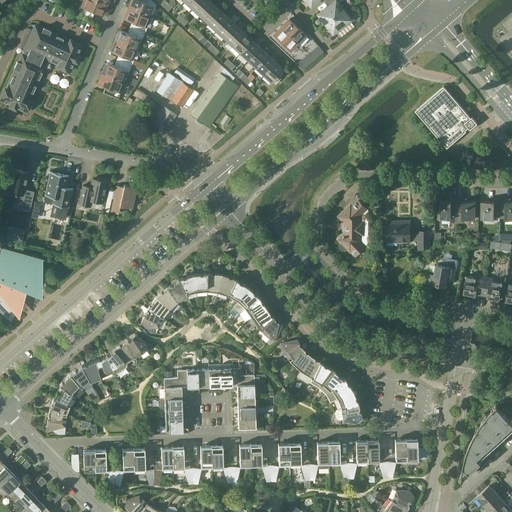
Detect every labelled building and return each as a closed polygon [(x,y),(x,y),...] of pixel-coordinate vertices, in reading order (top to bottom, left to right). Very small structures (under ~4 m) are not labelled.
[(101,14),(105,4),(95,0),(84,0),(82,6),(80,5),(78,10),(87,17),(90,10),(101,14)] [(140,0),(132,0),(129,8),(148,16),(152,5),(155,7),(156,4),(151,0),(145,0),(145,2),(140,0)] [(200,0),(185,0),(184,1),(192,7),(193,8),(200,0)] [(212,3),(208,0),(200,0),(193,8),(200,16),(212,3)] [(319,14),(326,23),(342,10),(335,1),(319,14)] [(168,3),(164,7),(168,11),(172,7),(168,3)] [(200,16),(209,23),(220,11),(212,3),(200,16)] [(136,23),(134,29),(145,33),(147,27),(150,28),(154,18),(148,16),(129,8),(125,18),(136,23)] [(349,19),(342,10),(326,23),(333,32),(349,19)] [(228,18),(220,11),(209,23),(217,31),(228,18)] [(176,18),(180,22),(184,18),(186,15),(182,12),(180,15),(180,14),(176,18)] [(236,26),(228,18),(217,31),(225,38),(236,26)] [(289,19),(282,27),(297,41),(305,33),(289,19)] [(16,109),(17,107),(27,111),(31,100),(29,100),(45,65),(41,63),(43,57),(60,64),(59,66),(70,71),(74,61),(76,62),(79,55),(77,54),(82,44),(71,40),(70,42),(50,32),(50,30),(43,27),(43,29),(35,26),(30,38),(25,49),(29,50),(27,56),(22,55),(19,62),(17,61),(14,68),(16,69),(7,89),(5,88),(0,99),(10,104),(9,106),(16,109)] [(244,33),(236,26),(225,38),(229,42),(225,46),(229,49),(232,45),(244,33)] [(289,50),(297,41),(282,27),(274,35),(289,50)] [(120,30),(116,41),(135,48),(139,38),(142,39),(145,33),(134,29),(131,34),(120,30)] [(192,33),(196,37),(200,33),(196,29),(192,33)] [(252,40),(244,33),(232,45),(240,53),(252,40)] [(24,35),(19,46),(25,49),(30,38),(24,35)] [(260,48),(252,40),(240,53),(248,60),(260,48)] [(123,56),(120,61),(131,66),(134,59),(131,58),(135,48),(116,41),(112,51),(123,56)] [(208,48),(212,52),(216,48),(212,44),(208,48)] [(319,45),(308,54),(313,60),(317,57),(323,51),(319,45)] [(268,55),(260,48),(248,60),(256,67),(268,55)] [(308,54),(297,64),(302,69),(309,63),(313,60),(308,54)] [(276,62),(268,55),(256,67),(264,75),(276,62)] [(223,63),(228,67),(232,62),(227,58),(223,63)] [(107,63),(103,73),(122,81),(126,71),(129,72),(131,66),(120,61),(118,67),(107,63)] [(284,70),(276,62),(264,75),(272,82),(273,82),(276,84),(281,78),(278,76),(284,70)] [(183,80),(191,85),(195,78),(178,67),(173,73),(183,80)] [(235,74),(243,81),(247,77),(243,73),(239,69),(235,74)] [(118,91),(122,81),(103,73),(98,84),(110,88),(107,94),(118,98),(121,92),(118,91)] [(181,107),(192,91),(193,89),(168,73),(156,91),(181,107)] [(191,114),(192,115),(209,127),(238,86),(232,81),(234,78),(230,74),(227,78),(220,73),(191,114)] [(471,117),(444,86),(415,111),(429,128),(447,148),(466,131),(466,130),(469,128),(470,130),(478,123),(472,117),(471,117)] [(176,115),(163,106),(151,123),(164,132),(176,115)] [(223,118),(220,123),(225,126),(231,118),(223,112),(220,116),(223,118)] [(23,196),(20,209),(30,211),(34,191),(25,189),(27,183),(26,183),(28,172),(27,172),(27,173),(22,172),(23,171),(13,169),(11,179),(3,178),(1,189),(8,191),(8,192),(23,196)] [(67,175),(50,171),(43,201),(60,205),(58,215),(66,217),(72,188),(65,186),(67,175)] [(106,188),(104,187),(106,182),(92,179),(90,187),(82,185),(78,204),(90,206),(91,200),(103,203),(106,188)] [(111,211),(118,213),(120,205),(132,208),(134,199),(136,200),(141,194),(135,193),(137,187),(124,184),(123,187),(116,185),(111,211)] [(450,222),(456,222),(456,198),(450,198),(450,201),(438,201),(438,218),(450,218),(450,222)] [(456,198),(456,222),(463,222),(463,218),(475,218),(475,201),(463,201),(463,198),(456,198)] [(494,218),(500,218),(500,199),(493,199),(493,201),(482,201),(481,219),(494,219),(494,218)] [(500,199),(500,218),(505,218),(505,219),(511,218),(511,201),(506,201),(506,199),(500,199)] [(350,251),(351,250),(355,254),(367,243),(367,210),(358,200),(352,206),(351,205),(339,216),(345,221),(345,225),(343,225),(344,230),(345,230),(345,234),(339,239),(342,242),(340,244),(340,246),(340,248),(342,249),(344,250),(346,249),(348,248),(350,251)] [(387,241),(410,241),(419,241),(419,247),(429,247),(429,232),(419,232),(419,233),(410,233),(410,221),(387,221),(387,241)] [(7,233),(6,239),(22,243),(23,236),(7,233)] [(83,244),(71,241),(69,249),(81,252),(83,244)] [(0,310),(2,312),(8,319),(8,318),(18,308),(16,305),(20,291),(34,288),(43,258),(0,246),(0,310)] [(457,260),(444,258),(442,265),(437,264),(435,276),(428,275),(427,282),(446,285),(447,278),(453,279),(455,267),(456,267),(457,260)] [(200,273),(193,274),(197,291),(206,290),(207,291),(208,272),(207,272),(204,273),(202,274),(200,274),(200,273)] [(218,292),(222,274),(221,274),(215,273),(214,274),(212,274),(211,273),(208,272),(207,291),(218,292)] [(197,291),(193,274),(192,274),(186,276),(186,277),(184,277),(182,277),(179,278),(179,280),(180,280),(186,295),(197,291)] [(228,276),(222,274),(218,292),(227,295),(228,295),(236,279),(232,278),(230,278),(229,278),(228,276)] [(481,295),(485,277),(479,276),(478,278),(466,276),(463,293),(476,296),(476,294),(481,295)] [(491,278),(485,277),(481,295),(487,296),(487,297),(500,300),(503,282),(491,280),(491,278)] [(237,301),(238,302),(249,287),(248,286),(242,283),(241,283),(239,283),(239,281),(236,279),(228,295),(237,301)] [(167,287),(177,302),(187,296),(186,295),(180,280),(179,280),(173,283),(174,284),(172,285),(170,285),(167,287)] [(156,297),(155,297),(169,309),(177,302),(167,287),(164,289),(164,291),(162,292),(161,292),(156,297)] [(253,291),(249,287),(238,302),(245,308),(245,309),(259,297),(259,296),(256,294),(254,294),(253,293),(253,291)] [(147,309),(153,312),(163,318),(169,309),(155,297),(152,302),(152,303),(151,305),(149,306),(147,309)] [(245,309),(248,312),(251,318),(260,312),(267,309),(263,303),(262,303),(261,301),(261,300),(259,297),(245,309)] [(155,333),(158,327),(163,318),(153,312),(147,309),(146,311),(146,314),(145,315),(144,315),(144,316),(143,316),(141,321),(149,332),(155,333)] [(267,309),(260,312),(251,318),(259,328),(259,329),(274,317),(273,317),(272,315),(270,315),(269,313),(270,312),(267,309)] [(275,319),(274,317),(259,329),(261,330),(271,339),(275,340),(281,324),(278,322),(277,322),(275,321),(275,319)] [(128,340),(125,341),(134,357),(147,349),(146,342),(134,335),(131,337),(131,338),(130,339),(128,340)] [(289,361),(303,349),(302,347),(300,346),(299,344),(297,340),(281,343),(281,348),(289,360),(289,361)] [(126,363),(134,357),(125,341),(123,343),(122,345),(121,346),(119,345),(113,349),(125,363),(126,363)] [(126,363),(125,363),(113,349),(110,351),(110,353),(109,354),(107,354),(105,355),(113,371),(114,373),(116,374),(127,367),(127,365),(126,363)] [(305,350),(303,349),(289,361),(299,370),(311,356),(308,353),(306,353),(305,352),(305,350)] [(113,371),(105,355),(103,356),(102,358),(100,359),(99,358),(94,360),(100,377),(113,371)] [(310,382),(312,378),(320,362),(318,360),(316,360),(314,360),(315,358),(311,356),(299,370),(297,374),(297,377),(307,383),(310,382)] [(81,365),(90,381),(100,377),(94,360),(88,362),(88,363),(87,364),(85,364),(81,365)] [(322,384),(333,369),(326,365),(325,366),(324,365),(323,363),(320,362),(312,378),(310,382),(319,387),(322,384)] [(90,381),(81,365),(78,367),(78,369),(76,370),(75,369),(69,373),(69,374),(81,387),(90,381)] [(219,368),(208,369),(209,386),(220,386),(219,368)] [(240,368),(219,368),(220,386),(231,385),(230,375),(240,375),(240,370),(240,368)] [(177,370),(177,377),(187,377),(188,387),(199,386),(198,369),(177,370)] [(199,386),(209,386),(208,369),(198,369),(199,386)] [(343,379),(340,377),(338,376),(337,375),(338,374),(333,369),(322,384),(319,387),(319,388),(326,394),(343,379)] [(59,384),(61,385),(74,395),(81,387),(69,374),(65,378),(65,380),(64,381),(62,381),(59,384)] [(237,385),(237,395),(255,395),(259,395),(259,374),(246,375),(247,385),(237,385)] [(231,385),(237,385),(247,385),(246,375),(240,375),(230,375),(231,385)] [(182,398),(182,387),(172,387),(171,377),(164,377),(164,398),(164,399),(182,398)] [(171,377),(172,387),(182,387),(188,387),(187,377),(177,377),(172,377),(171,377)] [(330,402),(337,399),(353,390),(353,389),(349,384),(347,384),(347,383),(347,381),(344,377),(343,379),(326,394),(326,395),(330,402)] [(53,398),(70,405),(76,396),(74,395),(61,385),(59,388),(59,390),(58,392),(57,392),(53,398)] [(337,399),(341,408),(358,403),(357,400),(355,399),(355,397),(355,396),(353,390),(337,399)] [(255,406),(255,395),(237,395),(238,406),(255,406)] [(49,411),(49,412),(66,416),(70,405),(53,398),(51,404),(52,405),(51,407),(50,408),(49,411)] [(182,398),(164,399),(164,398),(159,398),(160,409),(165,409),(165,410),(182,409),(182,398)] [(358,403),(341,408),(336,410),(334,412),(336,418),(338,420),(343,419),(356,422),(361,417),(360,411),(359,410),(358,409),(359,407),(358,403)] [(238,406),(238,417),(255,417),(255,406),(238,406)] [(479,426),(476,432),(473,438),(470,443),(468,450),(466,456),(464,460),(464,464),(462,470),(462,477),(463,475),(467,471),(469,473),(481,462),(479,460),(484,456),(482,454),(511,426),(511,422),(498,407),(494,411),(493,409),(491,411),(487,416),(483,420),(479,426)] [(165,410),(165,420),(183,420),(182,409),(165,410)] [(47,426),(58,433),(64,432),(66,416),(49,412),(48,415),(49,417),(49,418),(48,419),(47,426)] [(256,428),(255,417),(238,417),(238,428),(256,428)] [(81,420),(82,428),(87,427),(91,423),(91,422),(81,420)] [(183,430),(183,420),(165,420),(166,431),(183,430)] [(395,460),(406,460),(406,439),(395,440),(395,460)] [(418,459),(425,458),(425,456),(430,456),(429,445),(424,445),(424,448),(417,448),(417,439),(406,439),(406,460),(418,459)] [(356,461),(367,461),(367,440),(356,441),(356,461)] [(378,440),(367,440),(367,461),(379,461),(378,440)] [(328,442),(329,462),(340,462),(339,441),(328,442)] [(317,462),(329,462),(328,442),(317,442),(317,462)] [(290,464),(289,443),(278,443),(279,464),(290,464)] [(289,443),(290,464),(301,463),(300,443),(289,443)] [(240,465),(251,465),(250,444),(239,445),(240,465)] [(261,466),(262,468),(266,481),(271,481),(270,468),(267,468),(266,458),(261,459),(261,444),(250,444),(251,465),(261,464),(262,466),(261,466)] [(211,446),(212,466),(223,466),(222,445),(211,446)] [(193,471),(190,471),(190,460),(184,461),(184,446),(172,447),(173,467),(184,467),(189,483),(192,483),(193,483),(193,471)] [(201,466),(212,466),(211,446),(200,446),(201,466)] [(12,451),(8,447),(3,452),(7,456),(12,451)] [(156,472),(154,472),(154,484),(158,484),(162,468),(173,467),(172,447),(161,447),(162,461),(156,462),(156,472)] [(123,469),(134,469),(134,448),(122,449),(123,469)] [(145,448),(134,448),(134,469),(145,468),(145,448)] [(84,470),(95,470),(94,449),(83,450),(84,470)] [(106,449),(94,449),(95,470),(106,469),(106,449)] [(25,459),(21,455),(15,460),(20,464),(25,459)] [(22,465),(25,469),(31,464),(27,460),(22,465)] [(382,477),(388,477),(387,464),(379,465),(382,477)] [(395,464),(387,464),(388,477),(392,477),(395,464)] [(0,469),(0,484),(12,473),(5,465),(0,469)] [(344,479),(349,478),(348,466),(340,466),(344,479)] [(356,466),(348,466),(349,478),(353,478),(356,466)] [(305,480),(310,480),(310,467),(301,467),(305,480)] [(278,468),(270,468),(271,481),(276,481),(278,468)] [(240,469),(232,470),(232,482),(232,486),(234,486),(234,482),(237,482),(240,469)] [(232,470),(223,470),(227,482),(232,482),(232,470)] [(36,479),(41,475),(37,471),(32,476),(36,479)] [(201,471),(193,471),(193,483),(198,483),(201,471)] [(0,486),(7,493),(20,481),(12,473),(0,484),(0,486)] [(42,476),(37,481),(41,486),(46,481),(42,476)] [(476,496),(483,504),(497,492),(491,486),(493,485),(494,486),(499,482),(496,479),(490,484),(489,484),(476,496)] [(7,493),(15,501),(27,488),(20,481),(7,493)] [(55,490),(52,486),(46,491),(50,495),(55,490)] [(22,509),(35,496),(27,488),(15,501),(22,509)] [(396,490),(392,499),(407,509),(409,506),(408,504),(409,502),(410,502),(411,501),(413,496),(409,490),(396,490)] [(483,504),(490,511),(510,494),(507,491),(503,495),(504,496),(502,498),(497,492),(483,504)] [(57,492),(52,497),(56,501),(61,496),(57,492)] [(375,499),(370,494),(365,498),(370,504),(375,499)] [(504,511),(510,507),(505,501),(507,499),(508,501),(511,497),(511,496),(510,494),(490,511),(489,511),(504,511)] [(138,511),(146,502),(147,502),(140,495),(127,500),(125,507),(129,511),(129,510),(130,511),(131,511),(138,511)] [(22,509),(25,511),(34,511),(43,504),(35,496),(22,509)] [(404,511),(405,511),(407,509),(392,499),(385,508),(389,511),(404,511)] [(71,505),(66,501),(61,506),(65,511),(71,505)] [(153,511),(155,509),(146,502),(138,511),(153,511)]
